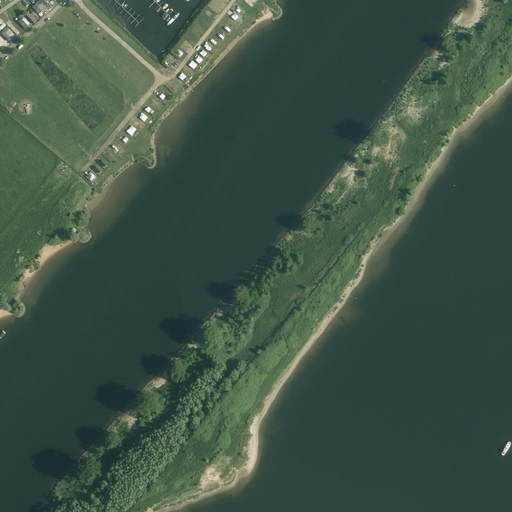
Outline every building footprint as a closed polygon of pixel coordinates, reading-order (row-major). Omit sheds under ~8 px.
[(26,0),(20,6),(25,11),(36,1),(35,0),(26,0)] [(249,0),(243,0),(252,8),(255,5),(249,0)] [(47,10),(39,2),(33,8),(39,15),(43,11),(44,13),(45,11),(47,13),(49,12),(47,10)] [(234,12),(231,15),(238,21),(240,18),(234,12)] [(26,15),(34,24),(37,22),(35,20),(37,18),(33,13),(31,15),(28,13),(26,15)] [(232,26),(235,24),(224,15),(222,18),(225,21),(221,27),(230,35),(235,29),(232,26)] [(17,22),(24,29),(28,26),(21,19),(17,22)] [(203,33),(205,30),(197,24),(195,27),(203,33)] [(1,33),(9,42),(11,39),(5,34),(9,30),(7,27),(1,33)] [(216,45),(218,42),(212,36),(209,38),(216,45)] [(190,49),(192,45),(184,40),(182,43),(190,49)] [(200,50),(209,56),(211,53),(204,49),(208,43),(206,42),(200,50)] [(201,66),(204,62),(195,55),(192,59),(201,66)] [(177,59),(170,69),(173,71),(180,62),(177,59)] [(196,71),(199,67),(188,60),(186,63),(196,71)] [(184,73),(190,78),(195,72),(186,66),(184,68),(184,67),(178,75),(181,78),(184,73)] [(181,84),(183,82),(177,75),(174,78),(181,84)] [(173,93),(175,90),(167,82),(165,85),(173,93)] [(167,97),(159,90),(156,94),(164,101),(167,97)] [(157,108),(159,105),(153,99),(150,101),(157,108)] [(145,105),(143,108),(151,115),(153,113),(145,105)] [(144,122),(147,119),(140,114),(138,116),(144,122)] [(130,121),(138,129),(140,126),(132,119),(130,121)] [(127,128),(124,130),(135,139),(139,134),(136,131),(133,134),(127,128)] [(121,136),(119,139),(126,144),(128,142),(121,136)] [(110,162),(113,159),(105,151),(102,153),(110,162)] [(105,169),(107,166),(98,158),(96,160),(105,169)] [(106,172),(95,161),(90,167),(92,169),(94,166),(101,172),(100,173),(103,176),(106,172)] [(92,169),(98,175),(100,172),(94,167),(92,169)]
